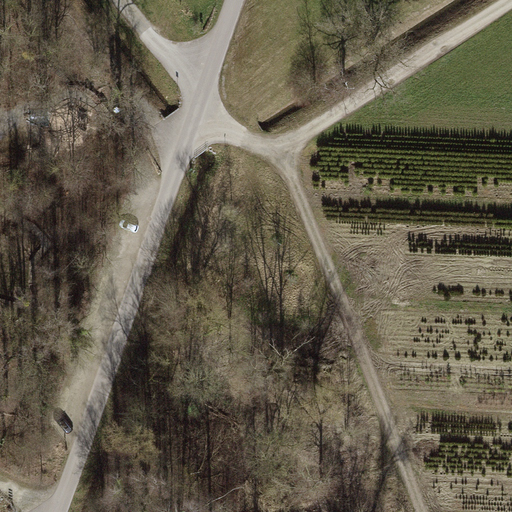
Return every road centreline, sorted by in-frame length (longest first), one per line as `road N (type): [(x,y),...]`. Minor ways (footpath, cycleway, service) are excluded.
road 1 (track): [(121,0),(201,96),(248,138),(276,149),(341,297),(417,511)]
road 2 (unclassified): [(55,511),(234,0)]
road 3 (track): [(276,149),(511,1)]
road 4 (track): [(179,154),(59,0)]
